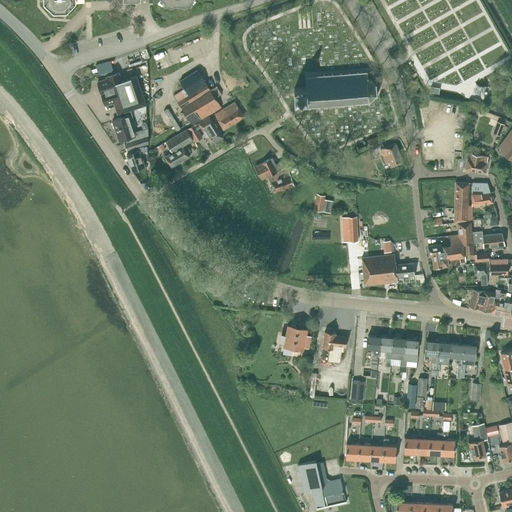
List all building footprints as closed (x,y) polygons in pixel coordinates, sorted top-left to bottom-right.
[(44,0),(45,3),(53,11),(54,11),(66,11),(74,3),(74,2),(74,0),(162,0),(164,1),(164,4),(168,5),(170,6),(173,6),(175,5),(181,4),(183,6),(186,6),(188,4),(191,4),(191,0),(44,0)] [(192,124),(198,121),(202,119),(209,114),(221,106),(215,97),(221,93),(216,85),(210,89),(197,69),(180,81),(185,88),(174,95),(192,124)] [(367,71),(358,71),(358,70),(357,70),(357,71),(350,72),(350,71),(349,71),(349,72),(342,73),(342,72),(340,72),(340,73),(333,73),(333,72),(332,72),(332,74),(325,74),(325,73),(323,73),(323,74),(316,75),(316,74),(315,74),(315,75),(305,76),(306,87),(294,88),(295,101),(307,100),(307,105),(309,106),(309,107),(311,107),(310,105),(317,105),(317,106),(319,106),(319,105),(326,104),(326,105),(327,105),(327,104),(334,104),(334,105),(336,105),(335,103),(342,103),(342,104),(344,104),(344,103),(351,102),(351,103),(352,103),(352,102),(359,101),(359,103),(361,103),(361,101),(368,101),(369,102),(370,101),(369,100),(376,94),(377,95),(378,93),(376,92),(375,84),(377,83),(376,82),(375,82),(368,77),(367,71)] [(120,112),(122,117),(112,120),(119,140),(125,138),(134,135),(133,132),(128,115),(132,114),(130,109),(146,104),(136,75),(121,81),(118,73),(107,76),(108,79),(97,82),(105,104),(113,101),(118,113),(120,112)] [(235,101),(218,112),(214,114),(223,129),(245,116),(238,106),(238,107),(235,101)] [(223,137),(219,132),(214,123),(209,114),(202,119),(198,121),(202,129),(211,143),(223,137)] [(504,125),(498,123),(494,132),(500,135),(504,125)] [(196,142),(202,138),(194,124),(188,129),(196,142)] [(134,135),(125,138),(127,142),(145,136),(143,129),(133,132),(134,135)] [(166,141),(172,152),(165,156),(171,167),(189,156),(183,146),(193,140),(186,129),(166,141)] [(511,158),(511,129),(499,147),(500,148),(498,152),(511,158)] [(127,151),(148,144),(147,136),(145,136),(127,142),(124,143),(127,151)] [(367,140),(371,150),(383,145),(380,136),(367,140)] [(163,143),(157,147),(160,153),(166,149),(163,143)] [(380,148),(386,163),(390,162),(391,166),(403,161),(395,143),(380,148)] [(132,150),(133,152),(127,154),(132,171),(142,167),(138,154),(143,153),(141,147),(132,150)] [(471,159),(467,158),(465,169),(485,172),(487,161),(487,160),(487,156),(472,154),(471,159)] [(285,163),(284,160),(279,163),(276,164),(273,157),(255,166),(261,179),(268,176),(268,177),(288,168),(285,163)] [(268,177),(274,192),(294,185),(288,168),(268,177)] [(472,214),(471,205),(468,205),(469,182),(455,182),(454,222),(472,219),(472,214)] [(487,183),(472,182),(471,205),(493,202),(487,183)] [(317,193),(314,209),(322,211),(331,213),(333,201),(325,199),(325,195),(317,193)] [(494,208),(487,209),(488,216),(496,215),(494,208)] [(342,217),(343,241),(358,240),(357,216),(342,217)] [(463,241),(473,240),(472,231),(471,222),(458,223),(459,235),(450,235),(451,244),(443,245),(443,246),(445,257),(464,255),(463,241)] [(473,240),(473,242),(483,241),(483,247),(505,244),(502,233),(482,236),(482,230),(472,231),(473,240)] [(474,254),(473,242),(473,240),(463,241),(464,255),(474,254)] [(465,261),(464,255),(445,257),(443,246),(442,247),(441,244),(428,246),(429,255),(432,255),(434,269),(444,267),(444,264),(448,264),(460,263),(460,261),(465,261)] [(486,261),(485,253),(476,254),(477,262),(486,261)] [(394,254),(362,257),(365,285),(397,281),(397,277),(395,264),(394,254)] [(491,259),(491,264),(489,264),(490,274),(507,273),(507,258),(491,259)] [(474,275),(481,274),(481,285),(487,284),(486,262),(474,263),(474,275)] [(415,275),(413,263),(395,264),(397,277),(415,275)] [(480,289),(473,289),(469,306),(490,311),(495,293),(483,290),(480,289)] [(498,299),(494,298),(491,311),(501,313),(504,300),(505,292),(499,291),(498,299)] [(511,301),(504,300),(501,313),(511,316),(511,314),(511,301)] [(307,328),(288,324),(284,344),(287,345),(292,346),(294,346),(293,353),(301,355),(302,348),(303,348),(303,345),(307,345),(309,335),(306,334),(307,328)] [(346,347),(347,337),(335,335),(336,332),(325,331),(323,347),(325,347),(325,353),(322,354),(322,358),(328,359),(328,360),(340,361),(342,350),(344,350),(344,346),(346,347)] [(374,348),(373,354),(379,355),(380,349),(381,336),(368,335),(367,347),(374,348)] [(380,349),(386,349),(384,366),(390,366),(391,358),(394,337),(381,336),(380,349)] [(394,337),(391,358),(400,359),(403,359),(405,339),(394,337)] [(405,339),(403,359),(407,360),(407,361),(418,362),(418,352),(417,352),(418,340),(406,339),(405,339)] [(438,342),(426,341),(425,353),(432,354),(431,362),(433,362),(432,374),(439,374),(440,362),(437,362),(438,354),(437,354),(438,342)] [(445,355),(444,363),(449,363),(450,355),(451,343),(438,342),(437,354),(438,354),(445,355)] [(451,343),(450,355),(457,356),(457,360),(462,361),(463,344),(451,343)] [(474,364),(476,345),(463,344),(462,361),(462,365),(458,364),(457,376),(464,377),(465,363),(474,364)] [(511,349),(500,352),(504,369),(503,369),(505,375),(502,376),(504,384),(511,382),(511,349)] [(400,359),(399,371),(406,372),(407,361),(407,360),(403,359),(400,359)] [(428,378),(418,377),(417,395),(426,395),(428,378)] [(352,379),(350,399),(363,400),(364,380),(352,379)] [(470,399),(479,400),(481,383),(472,382),(470,399)] [(408,383),(405,406),(414,407),(417,384),(408,383)] [(405,425),(411,425),(411,417),(419,418),(419,412),(406,411),(405,425)] [(504,444),(499,445),(503,461),(511,458),(511,443),(511,442),(511,428),(511,422),(499,425),(504,444)] [(482,439),(487,438),(484,424),(473,427),(476,440),(470,441),(473,457),(486,455),(482,439)] [(442,434),(442,439),(441,454),(454,455),(454,440),(448,440),(448,434),(447,434),(448,431),(442,431),(442,434)] [(441,454),(442,439),(442,434),(438,433),(438,439),(430,439),(429,453),(441,454)] [(405,437),(404,452),(416,453),(417,438),(405,437)] [(396,446),(388,445),(389,438),(384,438),(383,445),(384,445),(383,460),(395,461),(396,446)] [(430,439),(417,438),(416,453),(429,453),(430,439)] [(346,443),(346,458),(358,459),(359,444),(346,443)] [(371,444),(359,444),(358,459),(370,459),(371,444)] [(371,444),(370,459),(383,460),(384,445),(383,445),(371,444)] [(297,465),(304,494),(308,494),(311,507),(316,507),(316,509),(346,502),(340,477),(330,480),(326,477),(323,461),(297,465)] [(502,507),(509,506),(508,504),(511,502),(511,488),(499,491),(502,507)] [(410,511),(410,502),(396,501),(395,511),(410,511)] [(423,511),(424,502),(410,502),(410,511),(423,511)] [(437,511),(438,503),(424,502),(423,511),(437,511)] [(459,511),(459,508),(452,507),(452,503),(438,503),(437,511),(459,511)]
